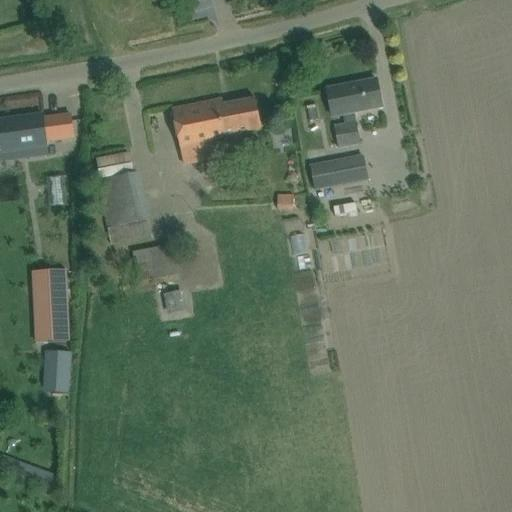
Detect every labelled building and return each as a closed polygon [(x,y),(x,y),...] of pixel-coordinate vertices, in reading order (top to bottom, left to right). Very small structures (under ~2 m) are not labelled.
[(376,80),(326,90),(332,117),(381,107),(376,80)] [(222,99),(172,109),(183,164),(215,157),(212,141),(261,131),(254,99),(223,105),(222,99)] [(42,115),(0,120),(0,152),(47,146),(46,142),(73,138),(70,117),(43,121),(42,115)] [(355,123),(334,127),(338,149),(359,144),(355,123)] [(313,165),(318,189),(368,179),(363,155),(313,165)] [(138,174),(97,182),(110,245),(150,237),(138,174)] [(364,185),(309,191),(311,203),(365,198),(364,185)] [(277,210),(293,209),(293,196),(276,196),(277,210)] [(44,226),(56,226),(56,212),(44,212),(44,226)] [(352,217),(330,220),(331,230),(353,227),(352,217)] [(59,239),(0,248),(0,269),(62,260),(59,239)] [(132,252),(138,282),(178,274),(172,245),(132,252)] [(67,285),(45,285),(48,343),(70,342),(67,285)] [(166,328),(184,323),(178,303),(160,308),(166,328)] [(294,315),(296,325),(316,323),(314,312),(294,315)] [(47,353),(44,393),(68,394),(71,354),(47,353)] [(305,376),(325,376),(325,363),(305,363),(305,376)] [(10,376),(10,386),(42,388),(42,377),(10,376)]
